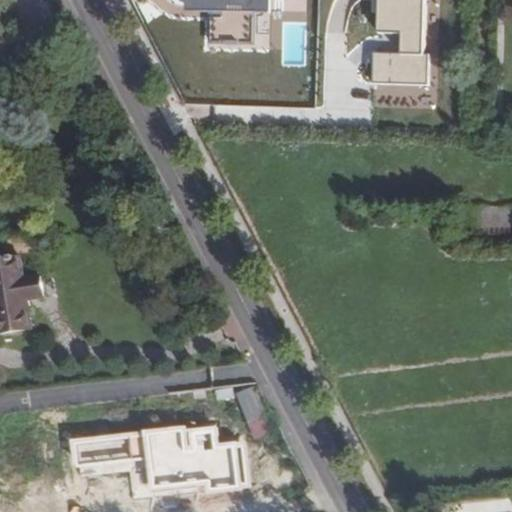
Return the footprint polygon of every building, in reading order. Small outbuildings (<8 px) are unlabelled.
[(184,0),(185,9),(269,10),(269,0),(184,0)] [(434,0),(381,0),(380,88),(433,89),(434,0)] [(511,227),(511,208),(456,206),(456,226),(511,227)] [(0,263),(0,333),(33,329),(28,298),(44,296),(42,280),(25,282),(22,261),(0,263)] [(258,422),(279,411),(262,383),(240,385),(258,422)]
